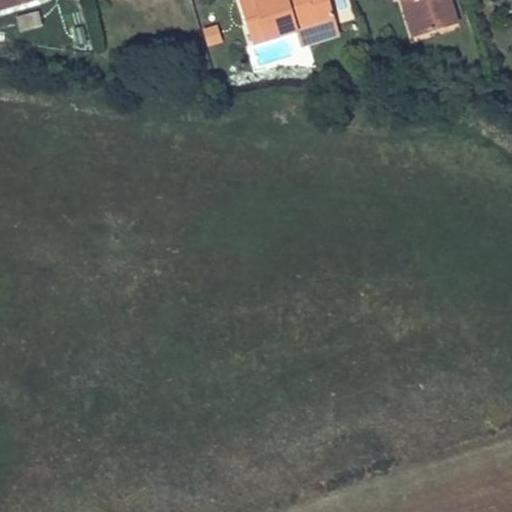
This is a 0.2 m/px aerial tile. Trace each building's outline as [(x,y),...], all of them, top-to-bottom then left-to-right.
[(0,0),(0,10),(34,0),(0,0)] [(238,0),(252,45),(296,32),(297,36),(336,25),(328,0),(238,0)] [(411,0),(402,0),(414,37),(422,34),(411,0)] [(411,0),(422,34),(456,24),(448,0),(411,0)] [(26,16),(8,20),(11,34),(29,30),(26,16)] [(233,43),(228,25),(211,30),(216,48),(233,43)] [(336,25),(297,36),(300,46),(339,34),(336,25)]
